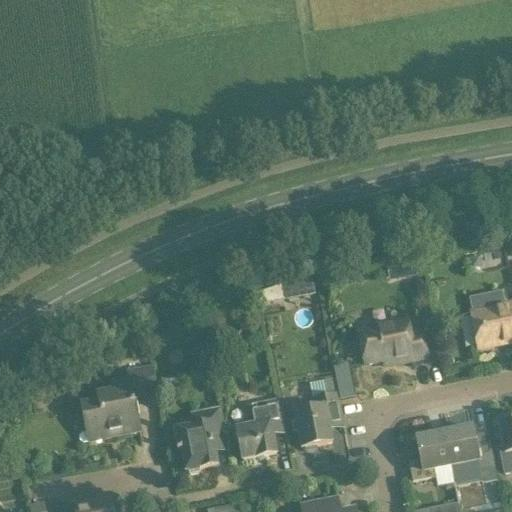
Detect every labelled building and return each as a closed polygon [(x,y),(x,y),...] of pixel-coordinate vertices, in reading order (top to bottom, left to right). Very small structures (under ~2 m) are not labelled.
[(511,307),(470,316),(477,351),(511,344),(511,307)] [(421,335),(408,337),(405,326),(358,335),(365,368),(395,362),(396,368),(426,362),(421,335)] [(127,373),(129,383),(109,387),(110,394),(97,397),(99,404),(81,408),(86,433),(103,429),(106,442),(139,435),(132,400),(157,396),(152,368),(127,373)] [(296,410),(297,415),(293,416),(300,452),(331,446),(328,433),(343,430),(340,405),(338,395),(337,395),(334,381),(324,383),(326,397),(311,400),(312,407),(296,410)] [(243,410),(246,430),(235,432),(241,464),(275,457),(271,438),(285,435),(279,401),(255,406),(255,407),(243,410)] [(198,476),(197,472),(217,468),(214,455),(229,453),(220,409),(190,415),(193,429),(176,433),(180,451),(176,452),(176,454),(180,454),(184,475),(189,474),(189,478),(198,476)] [(511,422),(498,425),(504,456),(500,457),(503,478),(511,476),(511,422)] [(455,433),(443,435),(450,468),(477,463),(481,482),(485,486),(495,484),(495,485),(497,484),(489,443),(475,445),(472,430),(455,433)] [(433,471),(450,468),(443,435),(415,441),(419,462),(408,465),(412,485),(435,480),(433,471)] [(299,511),(340,511),(338,498),(298,506),(299,511)] [(112,511),(110,503),(74,511),(67,511),(112,511)]
